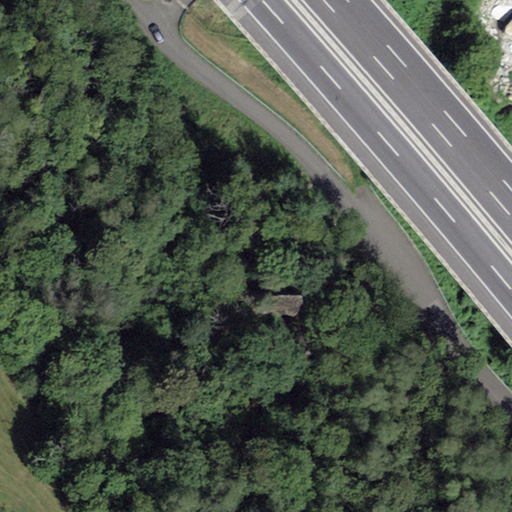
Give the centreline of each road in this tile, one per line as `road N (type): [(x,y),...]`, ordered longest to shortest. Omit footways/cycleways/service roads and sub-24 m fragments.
road 1 (unclassified): [(124,0),(309,161),(511,413)]
road 2 (motorway): [(258,0),(511,295)]
road 3 (motorway): [(511,222),(321,0)]
